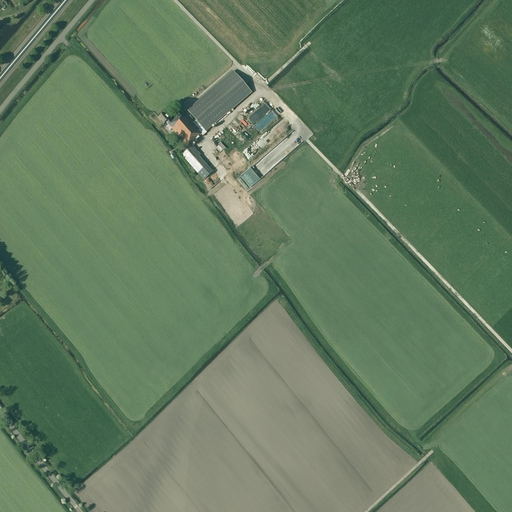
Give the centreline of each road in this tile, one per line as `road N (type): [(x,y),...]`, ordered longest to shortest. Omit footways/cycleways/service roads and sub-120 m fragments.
road 1 (track): [(261,91),(511,351)]
road 2 (track): [(495,0),(441,62),(310,41)]
road 3 (unclassified): [(0,110),(94,0)]
road 4 (unclassified): [(0,413),(79,511)]
